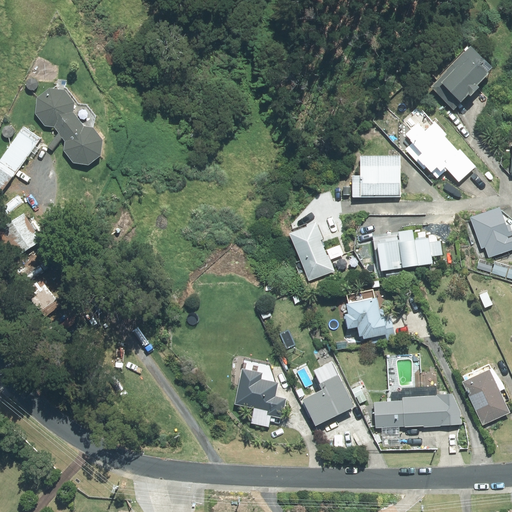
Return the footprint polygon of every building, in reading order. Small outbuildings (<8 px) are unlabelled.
[(478,46),(434,89),(457,111),(474,94),(476,95),(485,86),(483,84),(496,72),(494,70),(498,67),(478,46)] [(36,113),(45,125),(55,127),(60,133),(50,147),(54,150),(63,137),(66,140),(65,150),(74,162),(91,164),(103,154),(105,139),(95,126),(85,125),(75,112),(77,101),(67,89),(51,87),(43,93),(39,87),(35,90),(40,96),(38,97),(36,113)] [(417,142),(409,149),(425,167),(429,164),(439,175),(445,170),(447,173),(451,169),(460,179),(475,166),(462,151),(460,152),(445,135),(447,133),(437,122),(436,123),(428,114),(417,123),(419,125),(409,134),(417,142)] [(26,125),(0,160),(0,192),(2,193),(42,137),(26,125)] [(362,175),(354,175),(354,196),(402,196),(401,155),(362,155),(362,175)] [(473,215),(483,248),(487,247),(489,257),(511,249),(511,222),(509,224),(503,206),(473,215)] [(25,213),(0,229),(0,248),(9,262),(43,239),(25,213)] [(293,231),(310,281),(337,271),(320,220),(311,223),(311,225),(293,231)] [(402,242),(381,244),(384,274),(436,268),(435,259),(446,258),(444,244),(420,246),(419,242),(402,244),(402,242)] [(341,245),(331,249),(335,260),(345,256),(341,245)] [(511,268),(480,257),(476,270),(511,282),(511,268)] [(272,286),(257,284),(255,302),(261,303),(262,296),(271,297),(272,286)] [(488,291),(481,294),(487,307),(493,304),(488,291)] [(349,306),(351,315),(348,316),(351,331),(360,329),(363,339),(366,338),(367,341),(386,337),(387,345),(398,342),(393,318),(387,319),(385,311),(382,312),(380,300),(349,306)] [(314,341),(317,347),(324,344),(321,338),(314,341)] [(325,389),(305,399),(318,425),(357,405),(334,361),(316,370),(325,389)] [(511,411),(502,390),(507,388),(495,368),(465,381),(484,425),(511,412),(511,411)] [(246,373),(237,406),(255,410),(252,425),(271,429),(273,418),(284,420),(288,399),(278,397),(280,386),(264,383),(265,376),(246,373)] [(361,383),(353,387),(356,394),(364,390),(361,383)] [(439,396),(404,397),(404,400),(376,401),(377,427),(463,424),(462,411),(455,393),(439,394),(439,396)]
